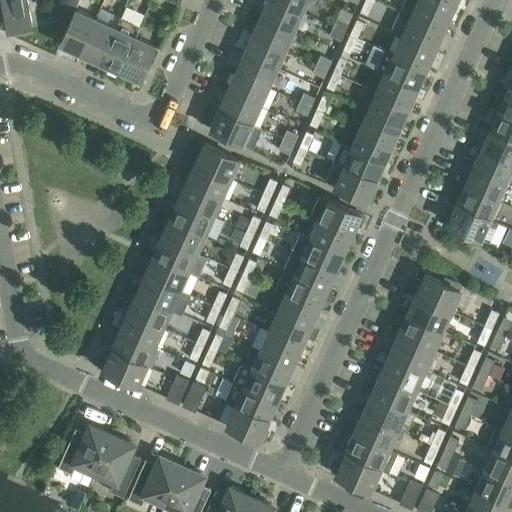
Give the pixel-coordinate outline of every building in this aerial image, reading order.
[(2,0),(8,28),(32,24),(27,0),(2,0)] [(301,12),(274,0),(267,0),(260,16),(293,31),(301,12)] [(306,0),(274,0),(301,12),(306,0)] [(365,0),(360,12),(367,15),(373,0),(365,0)] [(451,12),(423,0),(406,0),(401,12),(410,16),(442,31),(451,12)] [(456,0),(423,0),(451,12),(456,0)] [(75,10),(59,44),(80,53),(95,19),(75,10)] [(401,12),(393,31),(402,35),(434,49),(442,31),(410,16),(401,12)] [(135,37),(140,26),(119,16),(114,27),(115,28),(99,62),(119,71),(135,37)] [(293,31),(260,16),(252,35),(284,49),(293,31)] [(348,23),(336,18),(332,26),(344,32),(348,23)] [(99,62),(115,28),(114,27),(95,19),(80,53),(99,62)] [(364,23),(356,19),(350,34),(357,37),(364,23)] [(328,35),(340,41),(344,32),(332,26),(328,35)] [(343,49),(350,53),(357,37),(350,34),(343,49)] [(284,49),(252,35),(244,53),(276,68),(284,49)] [(434,49),(402,35),(393,54),(425,68),(434,49)] [(139,80),(148,62),(152,64),(159,48),(135,37),(119,71),(139,80)] [(376,69),(385,73),(417,87),(425,68),(393,54),(384,50),(376,69)] [(276,68),(244,53),(235,72),(267,86),(276,68)] [(331,60),(319,55),(316,63),(328,69),(331,60)] [(347,60),(339,57),(333,72),(340,75),(347,60)] [(312,73),(324,78),(328,69),(316,63),(312,73)] [(267,86),(235,72),(227,91),(259,105),(267,86)] [(326,87),(333,90),(340,75),(333,72),(326,87)] [(417,87),(385,73),(377,91),(409,106),(417,87)] [(219,109),(251,124),(259,105),(227,91),(219,109)] [(409,106),(377,91),(368,110),(400,125),(409,106)] [(315,98),(303,92),(299,101),(311,106),(315,98)] [(511,94),(507,92),(499,111),(511,116),(511,94)] [(330,98),(323,94),(316,109),(323,112),(330,98)] [(295,110),(307,115),(311,106),(299,101),(295,110)] [(210,128),(242,143),(251,124),(219,109),(210,128)] [(309,124),(316,128),(323,112),(316,109),(309,124)] [(400,125),(368,110),(360,129),(392,143),(400,125)] [(511,116),(499,111),(490,129),(511,139),(511,116)] [(392,143),(360,129),(351,147),(383,162),(392,143)] [(511,139),(490,129),(482,148),(511,161),(511,139)] [(298,135),(286,130),(282,138),(294,144),(298,135)] [(313,135),(306,132),(300,146),(307,149),(313,135)] [(278,147),(290,152),(294,144),(282,138),(278,147)] [(194,151),(199,153),(195,163),(229,178),(238,158),(199,141),(194,151)] [(342,143),(334,162),(343,166),(375,180),(383,162),(351,147),(342,143)] [(293,162),(300,165),(307,149),(300,146),(293,162)] [(511,161),(482,148),(473,167),(505,181),(511,184),(511,161)] [(229,178),(195,163),(186,181),(221,197),(229,178)] [(125,182),(133,175),(125,165),(116,172),(125,182)] [(375,191),(371,189),(375,180),(343,166),(334,185),(371,202),(375,191)] [(505,181),(473,167),(465,185),(497,200),(505,181)] [(277,181),(270,178),(263,193),(270,196),(277,181)] [(221,197),(186,181),(178,200),(213,215),(221,197)] [(290,187),(282,184),(276,199),(283,202),(290,187)] [(497,200),(465,185),(457,204),(489,218),(497,200)] [(256,208),(264,211),(270,196),(263,193),(256,208)] [(365,215),(319,195),(310,214),(319,218),(352,233),(356,224),(360,226),(365,215)] [(269,214),(276,217),(283,202),(276,199),(269,214)] [(213,215),(178,200),(170,218),(204,234),(213,215)] [(479,237),(488,241),(497,222),(489,218),(457,204),(448,223),(466,231),(463,237),(476,243),(479,237)] [(260,219),(253,216),(251,221),(242,217),(238,227),(247,231),(254,234),(260,219)] [(204,234),(170,218),(161,237),(196,253),(204,234)] [(319,218),(311,237),(343,251),(352,233),(319,218)] [(273,224),(266,221),(259,236),(266,239),(273,224)] [(240,246),(247,249),(254,234),(247,231),(240,246)] [(300,232),(292,251),(335,270),(343,251),(311,237),(300,232)] [(252,251),(259,254),(266,239),(259,236),(252,251)] [(207,258),(196,253),(161,237),(153,256),(187,272),(199,277),(207,258)] [(283,269),(326,289),(335,270),(292,251),(283,269)] [(244,256),(236,253),(230,268),(237,271),(244,256)] [(179,290),(187,272),(153,256),(144,275),(179,290)] [(256,262),(249,259),(242,274),(249,277),(256,262)] [(223,283),(230,286),(237,271),(230,268),(223,283)] [(275,288),(286,293),(318,308),(326,289),(283,269),(275,288)] [(236,289),(243,292),(249,277),(242,274),(236,289)] [(458,289),(460,285),(445,278),(443,282),(425,274),(416,295),(450,310),(460,290),(458,289)] [(190,295),(179,290),(144,275),(136,293),(170,309),(182,314),(190,295)] [(227,294),(219,291),(213,306),(220,309),(227,294)] [(170,309),(136,293),(127,312),(162,328),(170,309)] [(277,312),(309,327),(318,308),(286,293),(277,312)] [(407,314),(442,330),(450,310),(416,295),(407,314)] [(239,300),(232,297),(225,311),(233,314),(239,300)] [(206,321),(213,324),(220,309),(213,306),(206,321)] [(219,326),(226,330),(233,314),(225,311),(219,326)] [(498,314),(491,311),(484,326),(492,329),(498,314)] [(162,328),(127,312),(119,331),(154,346),(162,328)] [(269,331),(301,345),(309,327),(277,312),(269,331)] [(398,334),(433,350),(442,330),(407,314),(398,334)] [(511,324),(502,320),(497,332),(506,336),(511,324)] [(478,341),(485,344),(492,329),(484,326),(478,341)] [(210,331),(203,328),(196,343),(203,346),(210,331)] [(154,346),(119,331),(111,349),(145,365),(154,346)] [(261,349),(293,364),(301,345),(269,331),(261,349)] [(491,345),(500,349),(506,336),(497,332),(491,345)] [(222,337),(215,334),(209,348),(216,352),(217,349),(222,337)] [(389,354),(424,369),(433,350),(398,334),(389,354)] [(222,337),(217,349),(226,353),(231,341),(222,337)] [(189,358),(196,361),(203,346),(196,343),(189,358)] [(202,364),(209,367),(216,352),(209,348),(202,364)] [(102,356),(98,367),(137,384),(145,365),(111,349),(107,358),(102,356)] [(252,368),(284,382),(293,364),(261,349),(252,368)] [(481,354),(473,350),(467,365),(474,369),(481,354)] [(380,374),(415,389),(424,369),(389,354),(380,374)] [(493,363),(485,359),(479,371),(488,375),(493,363)] [(186,361),(180,372),(189,377),(195,365),(186,361)] [(233,382),(244,387),(276,401),(284,382),(252,368),(241,363),(233,382)] [(460,380),(467,384),(474,369),(467,365),(460,380)] [(209,371),(200,367),(195,379),(204,383),(209,371)] [(473,385),(482,389),(488,375),(479,371),(473,385)] [(371,394),(406,409),(415,389),(380,374),(371,394)] [(177,375),(167,398),(178,403),(188,380),(177,375)] [(193,382),(183,405),(194,410),(204,387),(193,382)] [(236,405),(268,420),(276,401),(244,387),(236,405)] [(463,393),(456,390),(449,405),(456,408),(463,393)] [(362,414),(397,429),(406,409),(371,394),(362,414)] [(476,402),(467,398),(461,411),(470,415),(476,402)] [(268,431),(264,429),(268,420),(236,405),(227,425),(263,441),(268,431)] [(442,420),(449,423),(456,408),(449,405),(442,420)] [(503,429),(511,433),(511,409),(511,410),(503,429)] [(455,424),(464,428),(470,415),(461,411),(455,424)] [(354,433),(388,449),(397,429),(362,414),(354,433)] [(87,433),(75,428),(57,467),(71,474),(75,466),(94,475),(111,435),(102,431),(103,429),(91,423),(89,429),(87,433)] [(503,429),(496,426),(487,447),(493,450),(494,449),(511,457),(511,433),(503,429)] [(445,433),(438,430),(431,445),(438,448),(445,433)] [(388,473),(397,453),(388,449),(354,433),(345,453),(379,469),(388,473)] [(132,448),(134,443),(122,437),(121,440),(111,435),(94,475),(113,483),(109,491),(123,497),(141,457),(129,452),(131,448),(132,448)] [(458,442),(449,438),(444,450),(452,454),(458,442)] [(424,460),(431,463),(438,448),(431,445),(424,460)] [(485,469),(511,480),(511,457),(494,449),(493,450),(485,469)] [(438,464),(446,468),(452,454),(444,450),(438,464)] [(340,462),(336,461),(331,472),(370,489),(379,469),(345,453),(340,462)] [(466,460),(452,454),(450,461),(463,467),(466,460)] [(172,462),(173,460),(161,455),(158,460),(159,460),(157,465),(145,459),(127,499),(141,505),(144,498),(163,506),(181,467),(172,462)] [(429,468),(420,464),(415,475),(424,479),(429,468)] [(192,469),(191,471),(181,467),(163,506),(176,511),(200,511),(211,489),(199,483),(201,479),(204,474),(192,469)] [(476,488),(510,504),(511,500),(511,480),(485,469),(476,488)] [(443,474),(435,470),(429,484),(437,488),(443,474)] [(410,480),(400,503),(411,507),(421,485),(410,480)] [(205,511),(244,511),(251,498),(241,494),(242,491),(230,486),(228,491),(229,492),(227,496),(215,491),(205,511)] [(86,491),(77,487),(70,504),(78,508),(86,491)] [(427,487),(417,510),(421,511),(429,511),(439,492),(427,487)] [(467,508),(475,511),(506,511),(510,504),(476,488),(467,507),(467,508)] [(269,511),(270,510),(271,511),(273,506),(262,500),(261,502),(251,498),(244,511),(269,511)]
